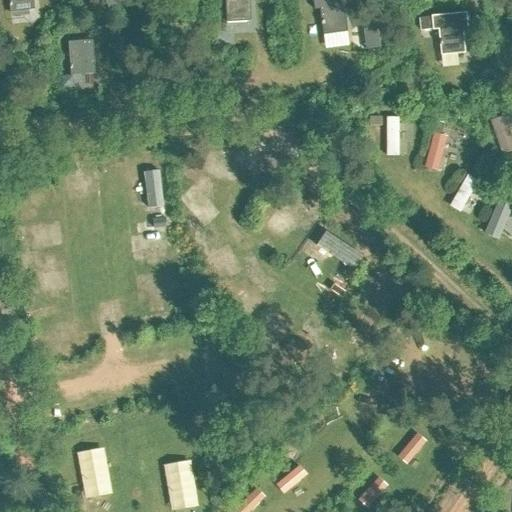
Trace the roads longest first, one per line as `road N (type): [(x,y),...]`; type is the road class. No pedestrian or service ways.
road 1 (track): [(0,130),(215,112),(253,121),(511,338)]
road 2 (track): [(37,511),(0,348)]
